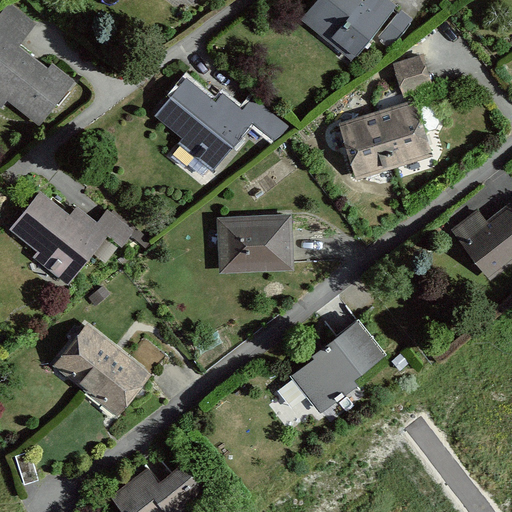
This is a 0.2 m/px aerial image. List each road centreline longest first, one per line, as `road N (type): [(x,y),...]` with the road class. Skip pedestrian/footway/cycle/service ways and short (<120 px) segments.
road 1 (residential): [(511,150),(50,508)]
road 2 (residential): [(38,159),(254,0)]
